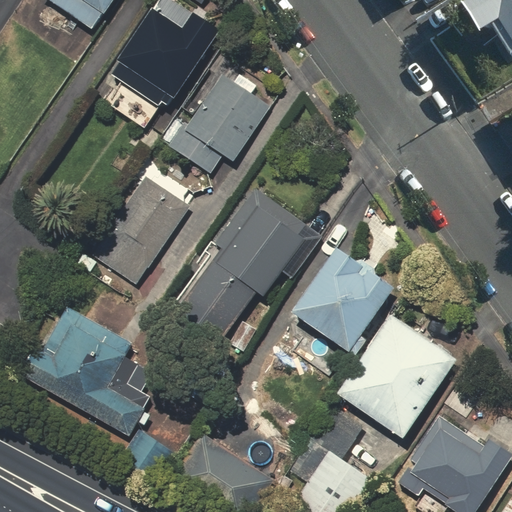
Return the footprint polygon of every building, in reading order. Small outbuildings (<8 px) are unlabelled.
[(112,0),(40,0),(88,34),(112,0)] [(159,105),(165,109),(212,31),(161,0),(150,0),(110,67),(112,68),(103,83),(118,92),(105,114),(141,136),(159,105)] [(508,65),(511,62),(511,0),(476,0),(454,15),(474,45),(488,36),(508,65)] [(218,159),(228,166),(269,106),(251,94),(256,87),(236,73),(227,85),(214,76),(182,124),(180,123),(163,148),(206,177),(218,159)] [(511,91),(477,113),(493,138),(511,126),(511,91)] [(88,257),(132,287),(185,210),(142,180),(88,257)] [(212,252),(172,308),(219,340),(250,296),(259,302),(278,275),(287,282),(310,249),(293,237),(299,228),(249,192),(209,250),(212,252)] [(358,345),(351,341),(387,292),(331,251),(303,291),(298,287),(285,305),(291,310),(285,317),(340,356),(347,361),(358,345)] [(29,352),(15,378),(125,440),(130,432),(137,420),(127,415),(137,397),(126,391),(139,368),(121,357),(130,342),(65,305),(37,356),(29,352)] [(330,399),(395,445),(454,361),(389,315),(330,399)] [(0,327),(0,355),(13,337),(0,327)] [(478,450),(431,417),(401,460),(409,466),(393,489),(413,503),(419,495),(444,511),(472,511),(509,459),(484,442),(478,450)] [(351,511),(371,481),(340,461),(349,447),(322,430),(293,478),(303,484),(285,511),(351,511)] [(174,467),(162,488),(204,511),(247,511),(249,509),(260,489),(268,476),(192,434),(174,467)] [(511,511),(511,494),(499,511),(511,511)]
